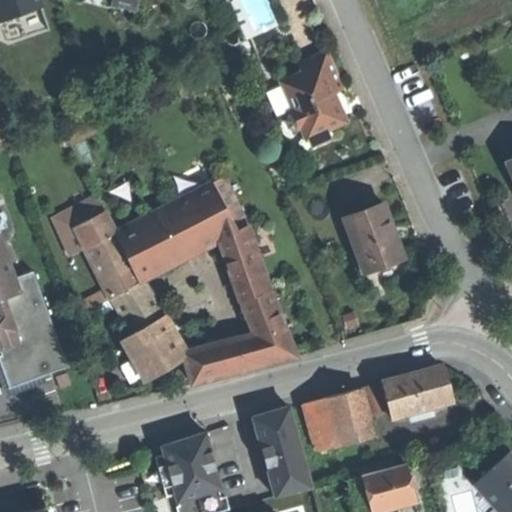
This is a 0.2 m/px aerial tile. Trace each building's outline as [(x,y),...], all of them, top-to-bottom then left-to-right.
[(38,0),(0,0),(0,21),(41,7),(38,0)] [(113,0),(112,6),(136,12),(139,0),(113,0)] [(327,131),(346,123),(333,93),(341,89),(335,75),(326,53),(298,65),(301,73),(280,82),(286,96),(288,95),(296,113),(289,116),(284,125),(287,131),(296,134),(303,131),(311,149),(331,141),(327,131)] [(224,177),(212,183),(236,232),(248,225),(224,177)] [(248,225),(236,232),(212,183),(114,232),(101,209),(72,224),(83,244),(107,294),(111,293),(132,333),(122,340),(145,380),(184,357),(192,384),(215,378),(297,357),(248,225)] [(68,253),(83,244),(72,224),(101,209),(94,195),(58,215),(53,223),(68,253)] [(362,274),(401,259),(392,236),(388,226),(390,225),(382,206),(342,221),(362,274)] [(16,289),(21,288),(0,226),(0,345),(18,340),(16,333),(29,328),(16,289)] [(409,414),(434,408),(454,403),(445,367),(411,376),(385,382),(393,413),(394,418),(409,414)] [(58,387),(71,382),(67,371),(54,376),(58,387)] [(393,413),(385,382),(363,387),(371,419),(393,413)] [(371,419),(363,387),(334,395),(340,421),(346,444),(347,447),(376,440),(371,419)] [(312,428),(340,421),(334,395),(305,402),(312,428)] [(289,407),(260,415),(270,448),(266,448),(271,463),(273,462),(282,495),(311,487),(289,407)] [(437,418),(434,408),(409,414),(412,424),(437,418)] [(346,444),(340,421),(312,428),(317,451),(346,444)] [(164,454),(154,457),(166,498),(175,495),(179,507),(176,507),(177,511),(218,511),(229,509),(225,497),(220,498),(218,489),(221,488),(205,434),(183,440),(162,446),(164,454)] [(474,483),(500,511),(511,511),(511,457),(508,453),(474,483)] [(406,462),(361,474),(370,511),(378,511),(416,502),(406,462)] [(355,511),(370,511),(361,474),(346,478),(355,511)]
